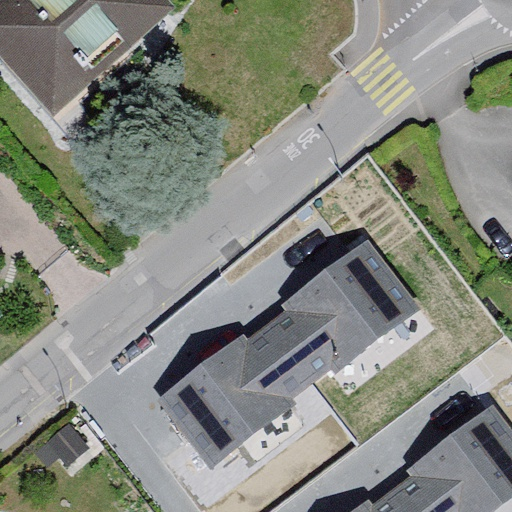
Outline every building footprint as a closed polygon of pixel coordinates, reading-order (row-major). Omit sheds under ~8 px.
[(185,19),(167,0),(22,0),(0,21),(0,60),(65,130),(185,19)] [(336,369),(415,310),(367,247),(289,306),(295,313),(273,329),(311,380),(332,364),(336,369)] [(243,341),(164,399),(213,463),(291,406),(287,400),(311,380),(273,329),(248,348),(243,341)] [(488,511),(511,494),(511,439),(491,412),(413,471),(419,478),(397,494),(410,511),(488,511)] [(70,440),(50,458),(71,481),(91,462),(70,440)] [(371,511),(367,505),(357,511),(410,511),(397,494),(372,511),(371,511)]
